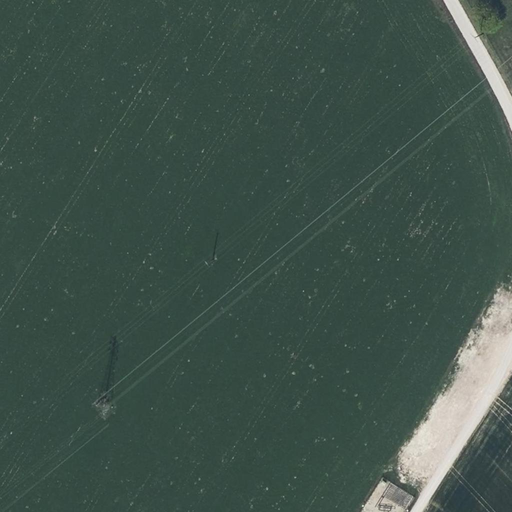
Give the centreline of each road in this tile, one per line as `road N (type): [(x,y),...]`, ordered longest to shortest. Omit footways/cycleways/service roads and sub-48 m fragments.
road 1 (unclassified): [(511,350),(411,511)]
road 2 (unclassified): [(446,0),(511,116)]
